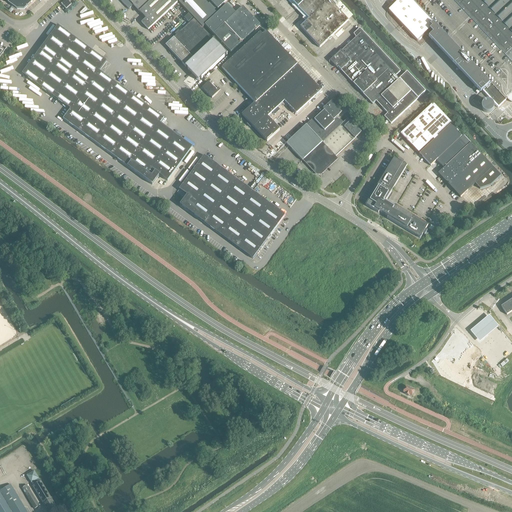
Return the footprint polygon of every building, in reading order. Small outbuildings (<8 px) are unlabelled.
[(10,0),(11,0),(8,3),(17,9),(24,9),(33,0),(10,0)] [(65,0),(60,5),(65,10),(71,5),(65,0)] [(119,0),(129,9),(133,5),(139,12),(151,0),(119,0)] [(174,0),(151,0),(139,12),(146,19),(142,23),(148,30),(177,3),(174,0)] [(208,4),(203,0),(176,0),(202,28),(205,25),(217,14),(215,12),(218,10),(211,2),(208,4)] [(212,0),(211,2),(218,10),(227,0),(212,0)] [(290,0),(298,8),(309,19),(300,27),(319,48),(348,21),(353,17),(337,0),(290,0)] [(511,0),(400,0),(388,11),(392,15),(417,42),(432,29),(430,31),(433,35),(429,38),(482,95),(484,93),(498,108),(511,94),(511,0)] [(205,25),(214,35),(231,53),(260,25),(243,7),(236,14),(227,5),(217,14),(205,25)] [(189,15),(184,19),(188,23),(193,19),(189,15)] [(175,37),(174,38),(166,46),(186,67),(187,66),(195,75),(218,53),(220,55),(215,59),(219,64),(227,56),(223,52),(222,53),(220,51),(222,49),(194,19),(175,37)] [(168,181),(193,147),(160,123),(164,119),(115,82),(100,71),(107,61),(58,25),(22,74),(70,110),(63,119),(128,167),(152,185),(159,175),(168,181)] [(341,51),(330,61),(337,69),(338,68),(353,84),(363,95),(363,94),(373,105),(380,98),(386,104),(384,106),(390,112),(384,117),(391,124),(425,92),(407,73),(399,80),(396,76),(400,72),(360,29),(354,34),(356,38),(341,51)] [(222,68),(236,83),(255,103),(242,115),(267,142),(280,130),(267,117),(284,101),(296,113),(321,90),(297,65),(266,31),(262,35),(260,33),(222,68)] [(202,88),(207,93),(213,88),(211,85),(214,83),(211,80),(210,81),(208,83),(202,88)] [(218,87),(215,90),(213,88),(207,93),(212,99),(218,93),(218,92),(220,90),(218,87)] [(337,158),(335,157),(355,139),(361,133),(348,119),(339,127),(333,121),(342,112),(332,102),(292,138),(286,144),(302,161),(304,160),(317,174),(320,174),(337,158)] [(433,104),(401,134),(412,146),(412,145),(419,139),(421,141),(428,135),(434,140),(438,137),(437,136),(451,123),(433,104)] [(470,144),(467,146),(460,139),(463,136),(452,124),(438,137),(434,140),(419,154),(422,157),(423,156),(431,165),(442,156),(449,164),(439,173),(461,197),(475,184),(480,189),(491,186),(501,176),(493,167),(470,144)] [(285,215),(204,156),(179,190),(187,195),(180,205),(253,259),(285,215)] [(385,201),(392,190),(407,166),(403,164),(404,162),(399,159),(398,161),(394,158),(366,205),(378,213),(379,212),(388,217),(387,218),(420,239),(422,234),(424,236),(427,231),(425,230),(428,226),(394,206),(385,201)] [(511,299),(501,307),(507,315),(511,311),(511,299)] [(480,322),(470,331),(479,342),(490,333),(498,327),(489,315),(480,322)] [(411,397),(415,390),(406,386),(403,392),(405,394),(411,397)] [(34,471),(27,476),(31,483),(34,482),(35,484),(33,486),(48,511),(53,511),(58,509),(54,503),(59,500),(55,496),(52,497),(34,471)] [(12,511),(26,511),(11,485),(0,491),(12,511)] [(39,506),(27,485),(22,488),(35,509),(39,506)] [(11,511),(0,492),(0,511),(11,511)]
